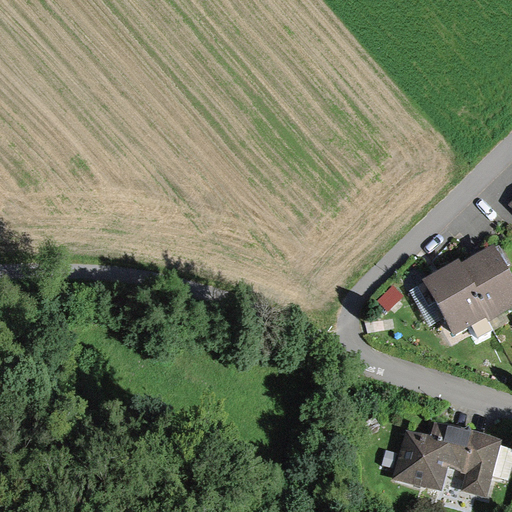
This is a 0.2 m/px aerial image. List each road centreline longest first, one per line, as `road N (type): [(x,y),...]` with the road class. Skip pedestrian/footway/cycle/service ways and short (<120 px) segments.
road 1 (residential): [(0,271),(76,268),(175,286),(254,307),(350,351)]
road 2 (residential): [(350,351),(351,307),(362,288),(511,145)]
road 3 (residential): [(350,351),(511,405)]
